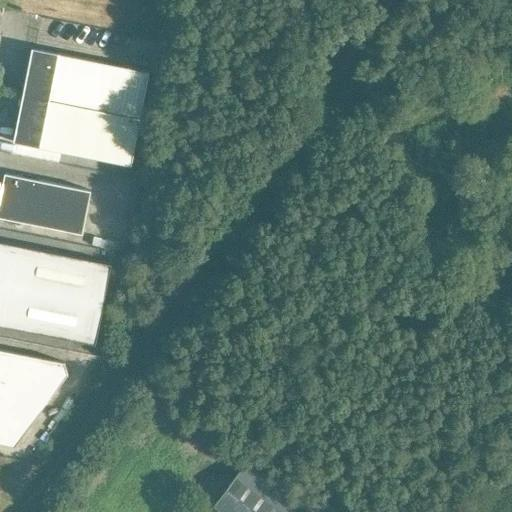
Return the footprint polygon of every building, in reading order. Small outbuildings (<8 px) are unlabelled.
[(29,63),(23,95),(140,118),(150,71),(35,48),(35,50),(36,50),(33,64),(29,63)] [(140,118),(23,95),(16,126),(21,127),(18,141),(16,140),(16,142),(131,165),(140,118)] [(0,196),(0,216),(82,233),(91,190),(5,173),(0,196)] [(0,241),(0,283),(104,304),(112,263),(0,241)] [(104,304),(0,283),(0,325),(96,344),(104,304)] [(0,442),(15,446),(68,373),(64,362),(0,349),(0,442)] [(214,505),(223,511),(313,511),(246,462),(214,505)]
